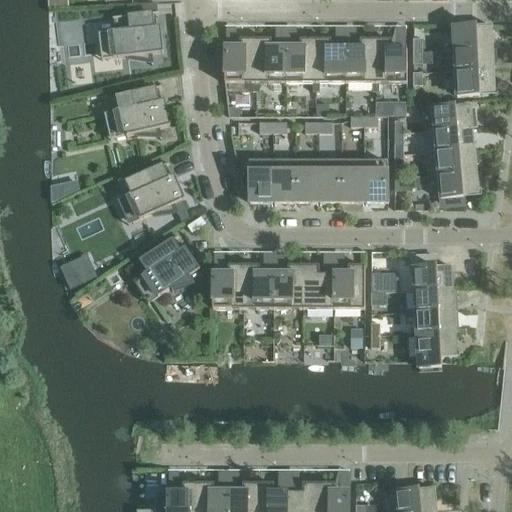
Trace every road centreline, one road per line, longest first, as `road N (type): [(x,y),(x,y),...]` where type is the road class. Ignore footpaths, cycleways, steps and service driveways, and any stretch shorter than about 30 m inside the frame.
road 1 (residential): [(511,242),(253,239),(227,226),(192,13)]
road 2 (residential): [(170,457),(511,458)]
road 3 (residential): [(192,13),(511,10)]
